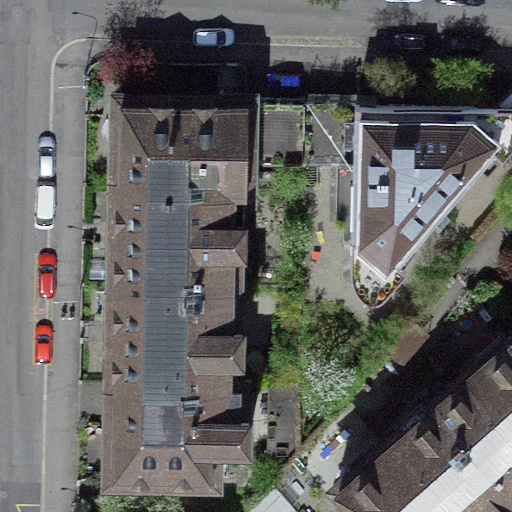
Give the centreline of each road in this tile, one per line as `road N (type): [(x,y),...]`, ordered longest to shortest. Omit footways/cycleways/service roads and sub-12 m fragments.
road 1 (residential): [(511,22),(12,7)]
road 2 (residential): [(12,7),(3,496)]
